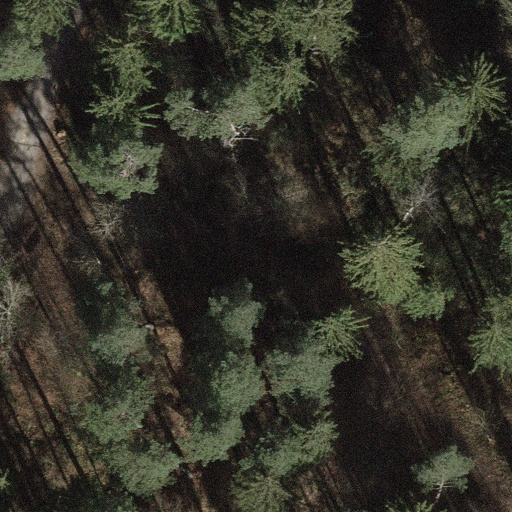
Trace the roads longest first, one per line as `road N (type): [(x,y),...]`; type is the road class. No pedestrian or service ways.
road 1 (track): [(36,102),(158,119),(228,164),(511,484)]
road 2 (track): [(0,194),(74,0)]
